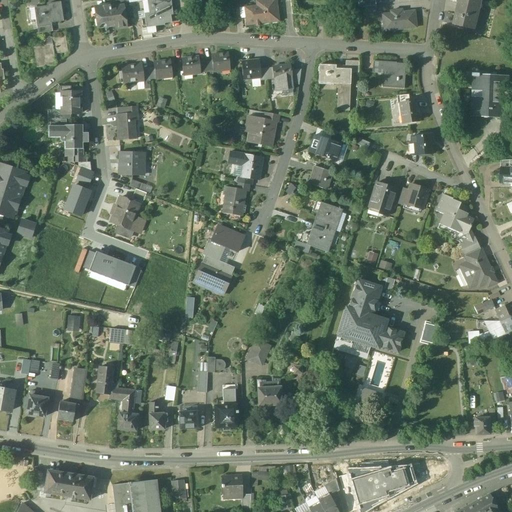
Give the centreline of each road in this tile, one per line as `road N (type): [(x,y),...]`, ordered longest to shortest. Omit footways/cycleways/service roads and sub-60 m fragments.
road 1 (tertiary): [(446,452),(164,462),(0,445)]
road 2 (residential): [(86,60),(103,177),(87,233),(142,254)]
road 3 (residential): [(308,47),(185,42),(86,60)]
road 4 (residential): [(308,47),(304,88),(261,223)]
road 5 (residential): [(467,181),(426,80),(430,53)]
road 6 (residential): [(430,53),(308,47)]
